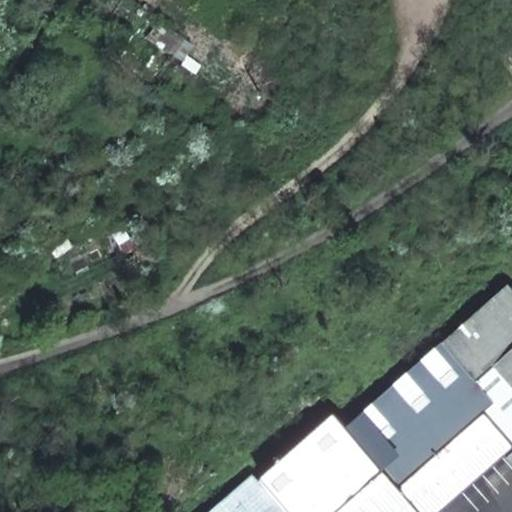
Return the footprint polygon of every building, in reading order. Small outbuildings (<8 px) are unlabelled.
[(511,292),(505,284),(387,389),(438,446),(482,407),(511,442),(511,292)] [(438,446),(387,389),(347,425),(398,482),(438,446)] [(511,448),(503,456),(511,465),(511,448)] [(454,464),(470,483),(481,472),(465,454),(454,464)] [(470,487),(479,503),(494,495),(485,479),(470,487)] [(283,511),(256,481),(218,511),(283,511)]
